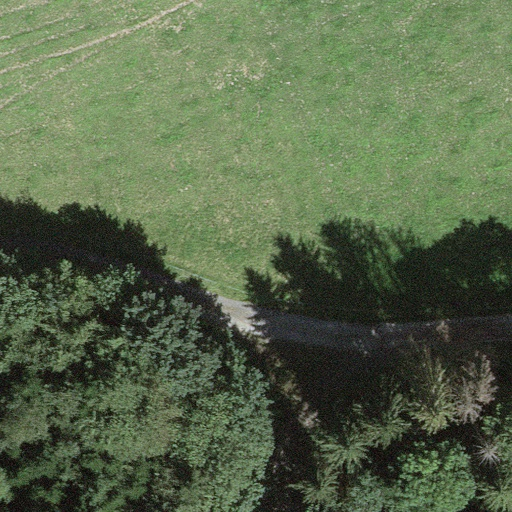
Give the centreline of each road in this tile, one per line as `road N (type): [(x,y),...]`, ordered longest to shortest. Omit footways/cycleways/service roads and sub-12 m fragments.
road 1 (track): [(267,511),(297,332),(511,332)]
road 2 (track): [(0,263),(55,259),(155,278),(297,332)]
